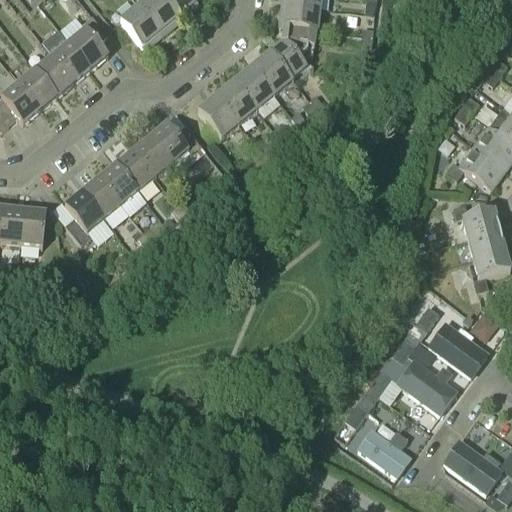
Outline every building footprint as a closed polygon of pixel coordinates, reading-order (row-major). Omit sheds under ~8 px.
[(177,25),(157,0),(151,0),(137,11),(159,39),(162,42),(174,33),(171,29),(177,25)] [(190,1),(189,0),(157,0),(177,25),(180,28),(192,18),(189,15),(195,10),(198,13),(199,13),(190,1)] [(321,0),(281,0),(282,2),(286,3),(285,10),(320,14),(321,0)] [(320,14),(285,10),(281,10),(279,25),(284,26),(283,34),(278,33),(278,34),(283,35),(315,39),(317,39),(320,14)] [(159,39),(137,11),(120,26),(145,57),(156,47),(154,44),(159,39)] [(68,49),(90,76),(107,62),(98,50),(107,42),(91,22),(81,31),(85,35),(68,49)] [(361,34),(360,43),(371,44),(372,35),(361,34)] [(281,49),(264,63),(287,92),(293,87),(291,86),(306,74),(299,65),(307,58),(307,53),(313,54),(315,39),(283,35),(281,49)] [(370,52),(371,44),(360,43),(359,51),(370,52)] [(511,48),(510,47),(502,57),(511,64),(511,48)] [(73,90),(90,76),(68,49),(51,62),(73,90)] [(51,62),(34,76),(56,103),(73,90),(51,62)] [(287,92),(264,63),(247,76),(271,105),(287,92)] [(496,65),(489,76),(499,83),(507,73),(496,65)] [(34,76),(18,90),(40,117),(56,103),(34,76)] [(271,105),(247,76),(231,90),(254,119),(271,105)] [(492,93),(499,83),(489,76),(481,86),(492,93)] [(40,117),(18,90),(0,104),(2,105),(0,106),(0,133),(1,138),(18,125),(22,131),(40,117)] [(254,119),(231,90),(214,103),(237,132),(254,119)] [(307,107),(314,115),(321,110),(314,101),(307,107)] [(237,132),(214,103),(197,117),(221,146),(237,132)] [(468,103),(461,113),(471,121),(479,111),(468,103)] [(314,115),(307,107),(301,112),(308,121),(314,115)] [(464,131),(471,121),(461,113),(454,123),(464,131)] [(501,115),(486,135),(511,154),(511,123),(501,115)] [(166,130),(154,140),(149,144),(171,171),(188,158),(192,163),(202,155),(186,134),(176,142),(166,130)] [(271,136),(278,144),(285,139),(278,130),(271,136)] [(511,166),(511,154),(486,135),(471,155),(503,179),(511,166)] [(278,144),(271,136),(265,141),(272,150),(278,144)] [(149,144),(134,156),(132,157),(154,185),(171,171),(149,144)] [(260,159),(254,150),(247,156),(253,164),(260,159)] [(490,197),(503,179),(471,155),(458,173),(453,169),(445,180),(456,187),(463,177),(490,197)] [(154,185),(132,157),(115,171),(137,198),(154,185)] [(137,198),(115,171),(98,185),(120,212),(137,198)] [(120,212),(98,185),(81,198),(103,225),(120,212)] [(103,225),(81,198),(64,212),(74,224),(64,232),(81,252),(91,244),(87,239),(103,225)] [(182,207),(176,212),(184,222),(190,217),(182,207)] [(467,245),(498,237),(493,216),(468,223),(464,211),(452,215),(455,227),(461,225),(467,245)] [(178,227),(184,222),(176,212),(170,217),(178,227)] [(24,217),(2,215),(0,233),(0,249),(20,252),(24,217)] [(46,220),(24,217),(20,252),(42,255),(46,220)] [(169,222),(162,229),(166,234),(174,228),(169,222)] [(149,234),(143,239),(150,249),(156,244),(149,234)] [(472,265),(504,257),(498,237),(467,245),(472,265)] [(144,254),(150,249),(143,239),(137,244),(144,254)] [(413,259),(424,256),(421,247),(411,249),(413,259)] [(475,299),(488,296),(484,284),(509,277),(504,257),(472,265),(478,285),(472,287),(475,299)] [(410,269),(413,282),(425,278),(422,266),(410,269)] [(80,310),(89,304),(79,292),(71,299),(80,310)] [(13,312),(15,300),(7,299),(6,311),(13,312)] [(15,300),(13,312),(21,313),(22,301),(15,300)] [(427,313),(415,331),(404,346),(414,353),(438,321),(427,313)] [(484,319),(471,331),(483,345),(496,333),(484,319)] [(468,332),(472,326),(467,322),(462,328),(468,332)] [(440,328),(424,353),(465,380),(481,355),(440,328)] [(391,363),(390,365),(400,373),(414,353),(404,346),(391,363)] [(455,398),(414,369),(397,394),(438,422),(455,398)] [(378,403),(391,386),(380,378),(368,395),(378,403)] [(368,395),(356,411),(366,419),(378,403),(368,395)] [(396,405),(383,423),(420,450),(433,432),(396,405)] [(366,419),(356,411),(332,442),(343,450),(366,419)] [(371,431),(365,439),(408,470),(414,461),(371,431)] [(511,472),(511,468),(470,439),(449,469),(493,500),(511,472)] [(511,481),(496,504),(506,511),(511,504),(511,481)] [(490,511),(503,511),(505,511),(496,504),(490,500),(485,508),(490,511)]
